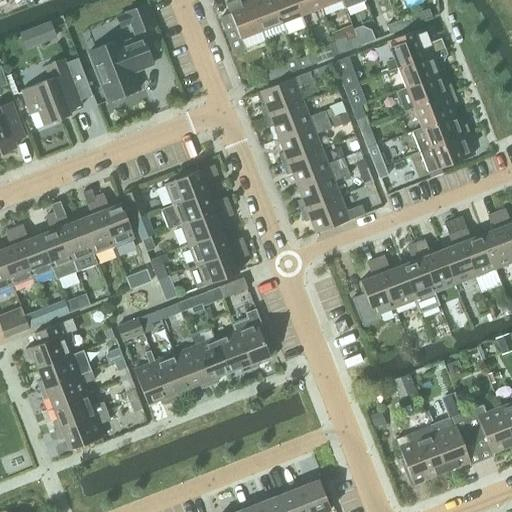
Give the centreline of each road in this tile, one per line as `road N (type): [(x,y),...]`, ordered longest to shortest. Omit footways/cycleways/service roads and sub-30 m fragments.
road 1 (residential): [(0,199),(226,111)]
road 2 (residential): [(286,263),(511,175)]
road 3 (residential): [(134,511),(348,429)]
road 4 (residential): [(286,263),(348,429)]
road 5 (residential): [(226,111),(286,263)]
